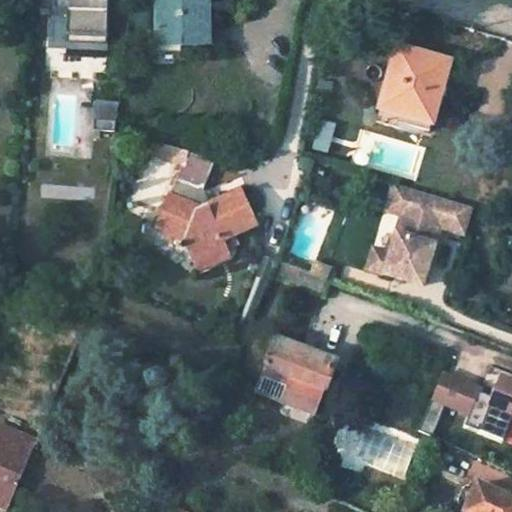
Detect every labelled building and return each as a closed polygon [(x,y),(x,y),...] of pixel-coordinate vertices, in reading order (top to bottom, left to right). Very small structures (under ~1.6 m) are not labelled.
[(52,0),(52,10),(65,11),(65,43),(105,45),(107,0),(52,0)] [(154,0),(156,45),(199,45),(197,5),(206,4),(206,0),(154,0)] [(396,50),(377,124),(395,129),(397,122),(430,131),(449,64),(396,50)] [(188,152),(156,138),(150,151),(182,165),(188,152)] [(405,213),(413,187),(396,182),(388,208),(405,213)] [(426,283),(444,224),(468,231),(476,205),(413,187),(405,213),(394,252),(377,247),(371,267),(426,283)] [(198,207),(169,195),(155,229),(184,240),(194,263),(224,250),(220,241),(256,227),(241,193),(209,206),(211,209),(200,213),(198,207)] [(194,263),(197,271),(227,257),(224,250),(194,263)] [(274,262),(267,279),(318,298),(325,282),(322,281),(308,275),(274,262)] [(322,281),(327,270),(312,265),(308,275),(322,281)] [(274,342),(260,379),(284,389),(279,400),(315,412),(333,362),(274,342)] [(233,365),(220,360),(216,371),(228,377),(233,365)] [(440,373),(430,399),(445,405),(468,414),(463,425),(501,441),(511,415),(511,381),(500,377),(492,397),(478,391),(479,389),(440,373)] [(430,399),(417,432),(432,439),(445,405),(430,399)] [(32,439),(0,426),(0,506),(6,509),(32,439)] [(511,511),(511,501),(475,485),(463,511),(511,511)] [(145,495),(138,511),(156,511),(161,502),(145,495)]
